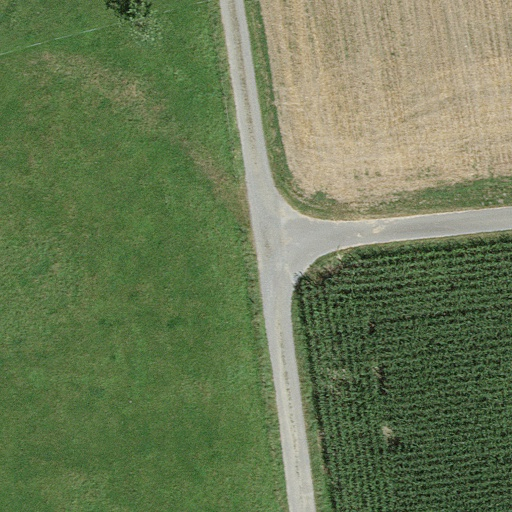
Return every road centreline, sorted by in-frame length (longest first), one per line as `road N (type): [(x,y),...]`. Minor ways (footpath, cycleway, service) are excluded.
road 1 (track): [(306,511),(235,0)]
road 2 (track): [(275,250),(511,225)]
